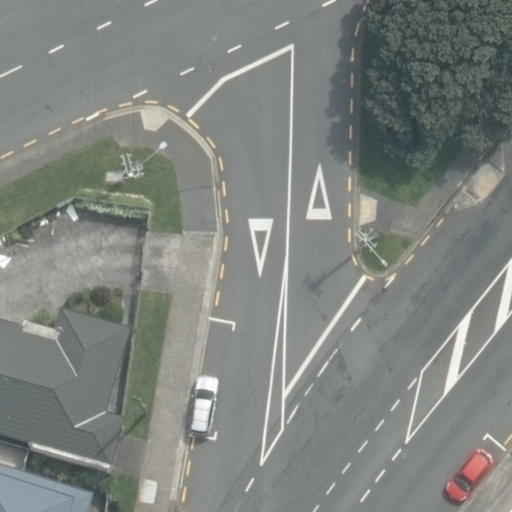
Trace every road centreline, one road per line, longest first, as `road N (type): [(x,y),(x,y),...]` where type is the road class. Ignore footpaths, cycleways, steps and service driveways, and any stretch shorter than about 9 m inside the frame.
road 1 (residential): [(268,0),(283,68),(281,511)]
road 2 (residential): [(301,511),(511,259)]
